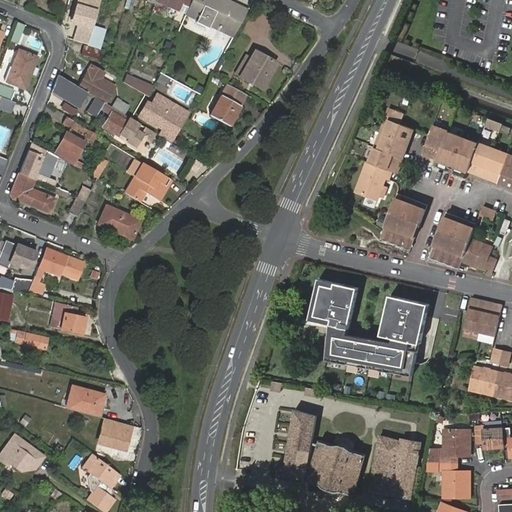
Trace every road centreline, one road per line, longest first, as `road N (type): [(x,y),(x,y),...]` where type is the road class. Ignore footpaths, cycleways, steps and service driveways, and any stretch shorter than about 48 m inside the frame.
road 1 (tertiary): [(278,238),(211,436),(203,511)]
road 2 (residential): [(127,262),(106,304),(153,430),(133,511)]
road 3 (tertiary): [(386,0),(278,238)]
road 4 (residential): [(278,238),(511,294)]
road 5 (residential): [(0,199),(59,41),(42,23),(0,6)]
road 6 (residential): [(334,29),(199,196)]
road 7 (residential): [(0,211),(127,262)]
